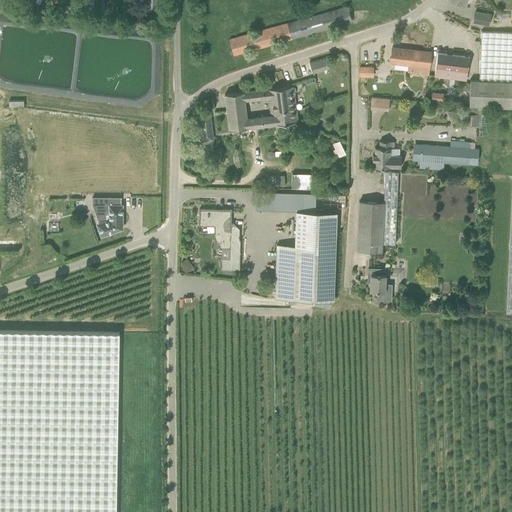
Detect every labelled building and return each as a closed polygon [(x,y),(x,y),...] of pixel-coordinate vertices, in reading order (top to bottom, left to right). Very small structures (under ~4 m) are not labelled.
[(346,6),(229,41),(234,56),(351,22),(346,6)] [(475,12),(473,21),(489,24),(491,15),(475,12)] [(511,33),(482,32),(479,80),(511,81),(511,33)] [(392,47),(390,62),(409,65),(408,72),(428,74),(431,52),(392,47)] [(469,57),(438,53),(435,76),(456,79),(457,70),(467,72),(469,57)] [(328,59),(310,64),(313,72),(330,67),(328,59)] [(373,75),(372,66),(359,67),(359,76),(373,75)] [(511,81),(479,80),(471,80),(470,107),(511,108),(511,81)] [(293,86),(225,94),(229,130),(296,122),(295,108),(293,86)] [(372,96),(370,108),(389,111),(391,98),(372,96)] [(209,140),(213,139),(210,114),(200,116),(202,134),(199,135),(200,144),(209,143),(209,140)] [(465,114),(464,125),(478,125),(479,114),(465,114)] [(375,159),(374,167),(389,167),(389,166),(401,167),(402,156),(394,155),(394,158),(389,158),(389,151),(392,151),(393,141),(380,141),(380,147),(375,147),(375,155),(373,155),(372,159),(375,159)] [(340,150),(338,151),(341,157),(346,155),(339,142),(337,143),(340,150)] [(476,151),(469,151),(469,148),(421,145),(420,160),(475,164),(476,151)] [(297,188),(311,188),(311,173),(298,173),(297,188)] [(256,209),(272,209),(273,193),(257,192),(256,209)] [(277,244),(275,298),(334,300),(337,211),(316,211),(316,194),(297,194),(296,210),(295,245),(277,244)] [(357,250),(367,250),(382,252),(384,202),(359,201),(357,250)] [(110,205),(109,209),(109,219),(97,224),(102,236),(122,228),(122,205),(110,205)] [(233,223),(231,223),(231,209),(199,209),(199,225),(215,226),(214,247),(230,248),(229,258),(222,258),(221,269),(240,270),(240,240),(238,240),(239,229),(233,229),(233,223)] [(391,291),(385,290),(385,275),(380,275),(380,268),(368,268),(368,275),(371,275),(370,291),(378,291),(378,300),(391,300),(391,291)] [(0,511),(116,511),(119,332),(0,330),(0,511)]
